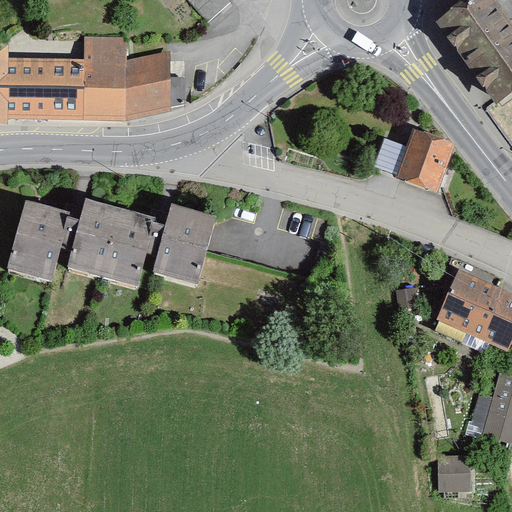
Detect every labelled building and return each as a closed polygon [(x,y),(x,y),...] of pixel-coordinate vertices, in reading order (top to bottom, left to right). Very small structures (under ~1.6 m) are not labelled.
[(230,3),(227,0),(190,0),(210,22),(230,3)] [(511,16),(499,0),(466,0),(435,23),(498,106),(511,95),(511,16)] [(511,0),(499,0),(511,16),(511,0)] [(9,55),(0,62),(0,119),(125,123),(168,114),(166,60),(126,68),(124,43),(87,40),(87,68),(8,65),(9,55)] [(452,147),(416,133),(397,181),(434,195),(452,147)] [(67,213),(26,201),(6,270),(50,283),(60,251),(72,255),(67,269),(136,289),(147,254),(159,258),(154,276),(197,288),(217,218),(172,204),(166,224),(150,219),(85,201),(80,217),(67,213)] [(511,340),(511,308),(447,279),(427,324),(504,359),(511,340)] [(511,448),(511,445),(511,377),(501,375),(488,425),(469,421),(465,436),(511,448)] [(472,491),(472,456),(439,456),(440,492),(472,491)]
